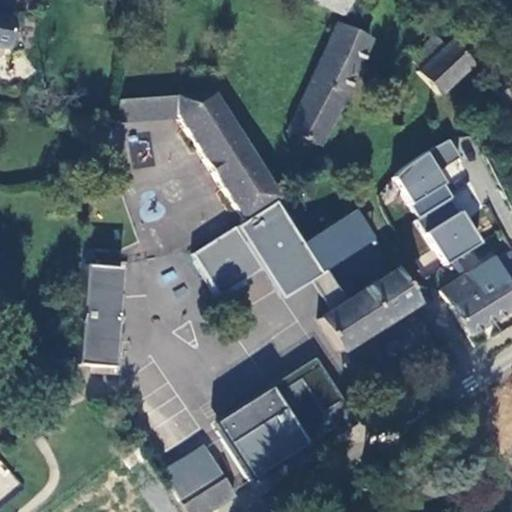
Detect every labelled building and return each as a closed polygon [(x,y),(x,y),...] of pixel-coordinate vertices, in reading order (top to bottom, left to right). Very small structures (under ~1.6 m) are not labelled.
[(349,0),(307,0),(341,16),(349,0)] [(0,18),(0,45),(7,47),(11,21),(0,18)] [(370,41),(336,25),(288,131),(319,147),(370,41)] [(446,46),(436,36),(410,62),(419,70),(417,73),(439,96),(473,65),(451,41),(446,46)] [(511,120),(511,92),(510,89),(495,94),(506,123),(511,120)] [(277,200),(211,95),(173,98),(175,120),(241,224),(277,200)] [(115,124),(175,120),(173,98),(117,104),(115,124)] [(153,163),(146,138),(128,142),(134,167),(153,163)] [(72,198),(48,199),(48,215),(73,214),(72,198)] [(375,239),(353,206),(302,239),(277,200),(241,224),(188,258),(212,295),(253,268),(275,303),(375,239)] [(511,235),(511,216),(508,209),(495,216),(506,239),(511,235)] [(511,308),(511,291),(488,254),(481,258),(484,263),(456,281),(451,273),(434,283),(467,336),(511,308)] [(119,270),(82,266),(74,365),(111,369),(119,270)] [(338,355),(416,304),(394,271),(317,321),(338,355)] [(437,351),(448,366),(457,360),(446,344),(437,351)] [(331,386),(319,368),(254,411),(258,417),(221,441),(248,483),(331,428),(336,437),(356,424),(349,413),(318,433),(300,406),(331,386)] [(349,413),(331,386),(300,406),(318,433),(349,413)] [(511,511),(511,407),(459,435),(496,511),(511,511)] [(159,473),(183,511),(200,511),(230,493),(202,447),(159,473)] [(209,511),(233,497),(230,493),(200,511),(209,511)]
